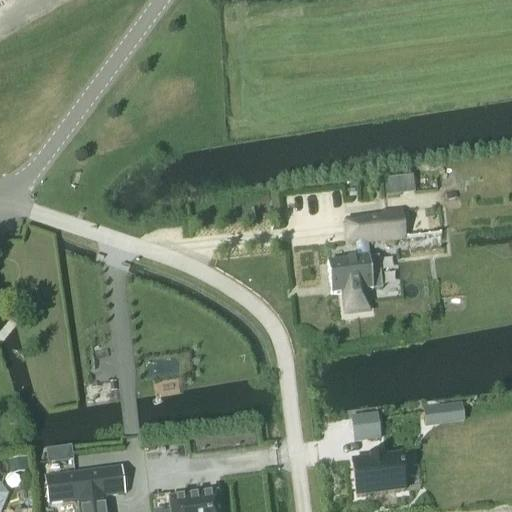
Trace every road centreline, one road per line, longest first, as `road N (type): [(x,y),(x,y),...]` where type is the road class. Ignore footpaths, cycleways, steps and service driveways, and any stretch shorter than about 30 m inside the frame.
road 1 (unclassified): [(303,511),(284,358),(261,312),(197,269),(29,211)]
road 2 (unknown): [(511,46),(222,72)]
road 3 (unclassified): [(0,197),(50,146),(160,0)]
